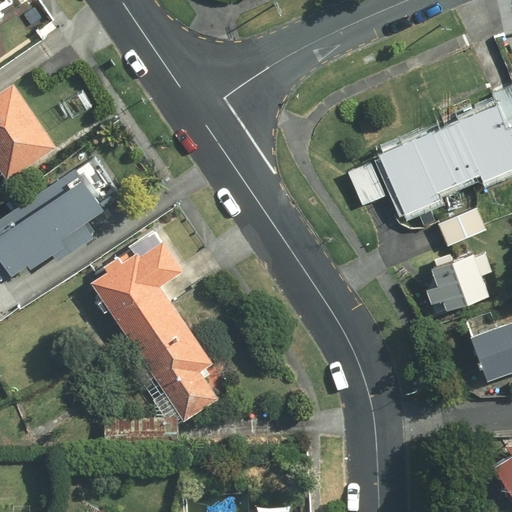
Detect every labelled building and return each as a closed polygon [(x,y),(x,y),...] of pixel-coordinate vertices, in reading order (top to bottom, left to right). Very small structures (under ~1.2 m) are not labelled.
[(0,89),(0,173),(6,182),(55,149),(10,83),(0,89)] [(511,125),(511,124),(503,128),(492,105),(377,157),(404,217),(438,202),(434,193),(474,175),(478,183),(511,168),(511,125)] [(385,195),(369,159),(345,169),(360,206),(385,195)] [(68,171),(0,217),(0,277),(1,280),(22,266),(24,269),(59,246),(54,239),(95,210),(68,171)] [(486,229),(477,207),(436,223),(445,245),(486,229)] [(215,396),(203,380),(210,375),(203,366),(210,362),(155,285),(178,269),(149,229),(120,249),(123,252),(116,257),(83,281),(182,419),(215,396)] [(432,285),(419,289),(429,324),(494,304),(476,244),(424,260),(432,285)] [(511,316),(457,336),(474,385),(511,371),(511,316)] [(176,419),(109,418),(109,446),(176,447),(176,419)] [(506,511),(511,507),(511,448),(481,467),(506,511)]
